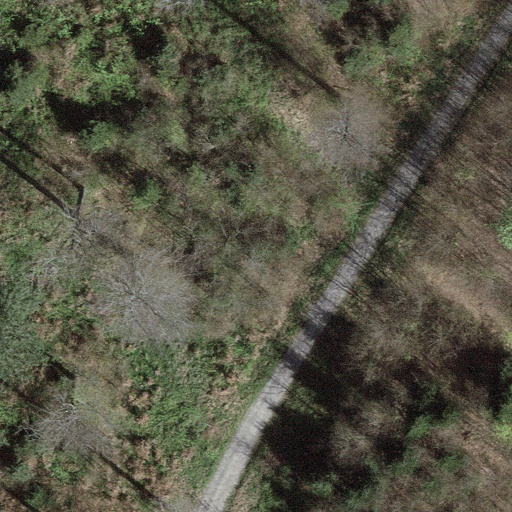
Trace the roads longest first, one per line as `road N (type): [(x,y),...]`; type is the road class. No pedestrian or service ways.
road 1 (track): [(295,373),(506,0)]
road 2 (track): [(226,511),(295,373)]
